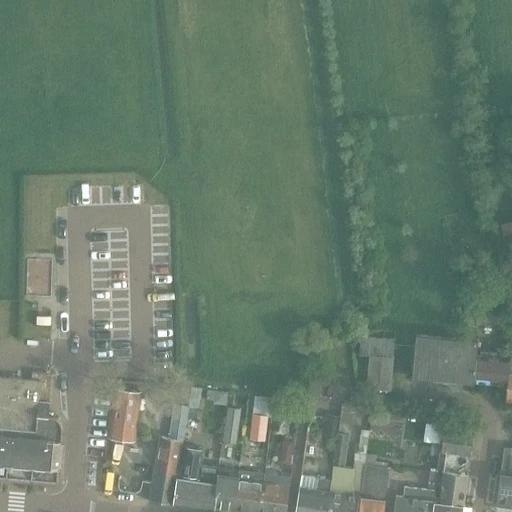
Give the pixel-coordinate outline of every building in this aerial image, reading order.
[(511,223),(500,225),(502,237),(511,235),(511,223)] [(508,374),(509,358),(497,357),(498,353),(494,352),(479,350),(479,355),(475,355),(476,340),(415,334),(411,376),(473,381),(506,384),(507,374),(508,374)] [(358,354),(368,355),(365,387),(389,389),(393,339),(360,337),(358,354)] [(30,379),(0,376),(0,473),(56,478),(61,429),(60,425),(59,422),(56,419),(54,416),(51,415),(37,413),(38,400),(47,401),(49,373),(31,371),(30,379)] [(115,388),(109,436),(134,439),(140,392),(115,388)] [(214,390),(212,404),(226,405),(228,391),(214,390)] [(183,439),(187,419),(189,407),(189,405),(175,404),(169,437),(160,435),(150,499),(173,503),(179,465),(183,439)] [(196,420),(198,408),(189,407),(187,419),(196,420)] [(250,430),(249,439),(265,441),(266,432),(268,414),(252,412),(250,430)] [(325,427),(337,428),(339,416),(327,414),(325,427)] [(235,443),(239,417),(225,416),(222,441),(235,443)] [(426,421),(423,440),(432,441),(430,454),(439,456),(440,451),(443,427),(444,423),(426,421)] [(451,502),(463,504),(472,431),(449,428),(441,496),(451,498),(451,502)] [(358,511),(366,458),(369,430),(360,429),(357,453),(355,452),(353,467),(344,466),(348,434),(337,433),(331,474),(331,479),(326,511),(358,511)] [(173,503),(215,509),(215,505),(219,466),(201,464),(202,449),(187,446),(184,465),(179,465),(173,503)] [(511,448),(501,447),(494,504),(511,506),(511,448)] [(280,464),(292,465),(293,453),(281,452),(280,464)] [(376,459),(366,458),(358,511),(384,511),(390,466),(386,466),(386,462),(376,461),(376,459)] [(215,505),(234,508),(239,475),(219,472),(220,466),(219,466),(215,505)] [(241,467),(239,477),(234,508),(260,511),(264,476),(260,476),(261,470),(241,467)] [(430,469),(428,482),(435,483),(437,470),(430,469)] [(268,477),(264,476),(260,511),(287,511),(291,484),(290,484),(291,475),(283,474),(268,472),(268,477)] [(296,511),(326,511),(331,479),(301,474),(300,486),(296,511)] [(397,495),(395,511),(432,511),(434,499),(435,490),(406,486),(405,496),(397,495)] [(462,511),(463,504),(451,502),(451,498),(441,496),(440,500),(434,499),(432,511),(462,511)]
